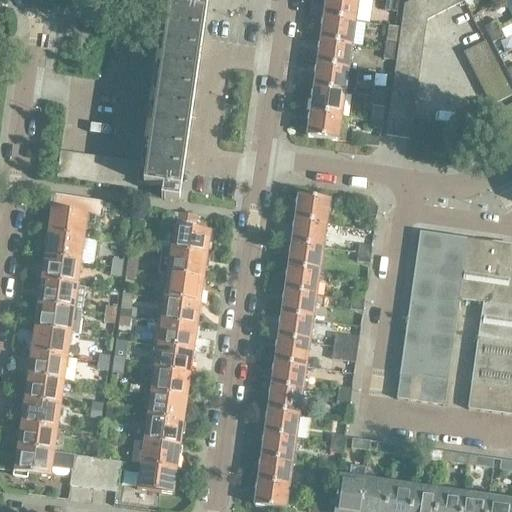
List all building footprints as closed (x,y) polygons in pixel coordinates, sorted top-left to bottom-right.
[(179,202),(202,40),(207,2),(193,0),(189,0),(188,9),(162,6),(139,164),(140,164),(137,186),(162,189),(161,199),(179,202)] [(355,23),(358,0),(326,0),(323,18),(355,23)] [(437,16),(428,0),(415,0),(404,6),(426,22),(437,16)] [(447,10),(441,0),(428,0),(437,16),(447,10)] [(455,0),(441,0),(447,10),(458,5),(455,0)] [(397,12),(398,4),(385,3),(384,10),(397,12)] [(424,34),(426,22),(404,6),(400,31),(424,34)] [(352,47),(355,23),(323,18),(320,42),(352,47)] [(484,29),(488,36),(500,30),(496,23),(484,29)] [(504,38),(500,30),(488,36),(492,44),(504,38)] [(423,46),(424,34),(400,31),(398,43),(423,46)] [(348,70),(352,47),(320,42),(317,66),(348,70)] [(469,65),(491,53),(485,42),(463,54),(469,65)] [(397,53),(398,45),(385,43),(384,51),(397,53)] [(421,58),(423,46),(398,43),(398,45),(397,53),(397,55),(421,58)] [(396,61),(397,55),(397,53),(384,51),(383,59),(396,61)] [(474,75),(496,64),(491,53),(469,65),(474,75)] [(419,70),(421,58),(397,55),(396,61),(395,66),(419,70)] [(480,86),(501,74),(496,64),(474,75),(480,86)] [(345,94),(348,70),(317,66),(313,90),(345,94)] [(418,81),(419,70),(395,66),(393,78),(418,81)] [(485,96),(507,85),(501,74),(480,86),(485,96)] [(416,93),(418,81),(393,78),(392,90),(416,93)] [(511,96),(511,95),(507,85),(485,96),(491,107),(511,96)] [(342,118),(345,94),(313,90),(310,113),(342,118)] [(373,90),(372,98),(385,100),(386,91),(373,90)] [(414,105),(416,93),(392,90),(390,102),(414,105)] [(384,108),(385,100),(372,98),(371,107),(373,107),(384,108)] [(413,117),(414,105),(390,102),(389,113),(401,115),(413,117)] [(511,132),(511,110),(510,106),(498,112),(510,134),(511,132)] [(382,124),(384,108),(373,107),(371,122),(382,124)] [(338,142),(339,134),(342,118),(310,113),(307,138),(338,142)] [(397,138),(401,115),(389,113),(385,137),(397,138)] [(409,140),(412,119),(413,117),(401,115),(397,138),(409,140)] [(365,146),(377,148),(378,148),(379,139),(366,137),(365,146)] [(68,180),(72,155),(60,153),(57,178),(68,180)] [(80,181),(83,156),(72,155),(68,180),(80,181)] [(91,183),(95,158),(83,156),(80,181),(91,183)] [(102,185),(106,159),(95,158),(91,183),(102,185)] [(114,186),(117,161),(106,159),(102,185),(114,186)] [(125,188),(128,163),(117,161),(114,186),(125,188)] [(140,164),(139,164),(128,163),(125,188),(137,190),(137,186),(140,164)] [(53,202),(51,211),(49,223),(50,223),(48,234),(84,239),(87,217),(101,219),(104,204),(53,197),(52,202),(53,202)] [(298,197),(295,222),(326,226),(330,202),(298,197)] [(377,208),(364,206),(363,215),(376,217),(377,208)] [(174,212),(173,225),(192,226),(192,213),(174,212)] [(323,250),(326,226),(295,222),(291,245),(323,250)] [(143,231),(144,224),(132,223),(132,230),(143,231)] [(163,227),(160,251),(171,252),(207,257),(208,245),(209,245),(211,233),(163,227)] [(81,263),(84,239),(48,234),(45,258),(81,263)] [(457,300),(466,240),(420,234),(410,305),(457,312),(459,300),(457,300)] [(482,304),(490,244),(466,240),(457,300),(459,300),(482,304)] [(506,307),(508,295),(510,284),(511,271),(511,267),(511,246),(490,244),(482,304),(483,304),(506,307)] [(319,273),(323,250),(291,245),(288,269),(319,273)] [(371,248),(364,247),(359,246),(358,255),(370,256),(371,248)] [(203,281),(207,257),(171,252),(168,276),(203,281)] [(369,265),(370,256),(358,255),(357,263),(369,265)] [(77,288),(81,263),(45,258),(41,283),(77,288)] [(113,261),(112,268),(122,269),(123,262),(113,261)] [(120,278),(122,269),(112,268),(110,276),(120,278)] [(316,297),(319,273),(288,269),(284,293),(316,297)] [(135,280),(137,271),(126,270),(125,279),(135,280)] [(200,305),(203,281),(168,276),(164,300),(200,305)] [(85,289),(77,288),(41,283),(38,305),(82,312),(85,289)] [(313,321),(316,297),(284,293),(281,317),(313,321)] [(365,295),(357,294),(353,294),(351,302),(363,304),(365,295)] [(197,328),(200,305),(164,300),(161,323),(197,328)] [(362,312),(363,304),(351,302),(350,311),(362,312)] [(511,344),(511,307),(506,307),(483,304),(478,339),(511,344)] [(79,332),(82,312),(38,305),(35,329),(71,335),(71,331),(79,332)] [(447,383),(457,312),(410,305),(400,376),(412,378),(423,379),(434,381),(447,383)] [(113,325),(115,316),(104,315),(103,324),(113,325)] [(129,327),(130,318),(120,317),(118,325),(129,327)] [(309,345),(313,321),(281,317),(278,340),(309,345)] [(193,352),(197,328),(161,323),(157,347),(193,352)] [(67,358),(71,335),(35,329),(31,353),(67,358)] [(359,339),(351,338),(335,335),(333,348),(357,351),(359,339)] [(511,344),(478,339),(471,387),(483,388),(495,390),(507,392),(511,392),(511,344)] [(306,369),(309,345),(278,340),(274,364),(306,369)] [(190,375),(193,352),(157,347),(154,370),(190,375)] [(355,364),(357,351),(333,348),(332,361),(355,364)] [(64,382),(67,358),(31,353),(28,377),(64,382)] [(107,373),(108,364),(98,363),(97,372),(107,373)] [(303,392),(306,369),(274,364),(271,388),(303,392)] [(122,375),(124,366),(113,365),(111,374),(122,375)] [(187,399),(190,375),(154,370),(151,394),(187,399)] [(409,402),(412,378),(400,376),(396,400),(409,402)] [(60,405),(64,382),(28,377),(25,400),(60,405)] [(419,403),(423,379),(412,378),(409,402),(419,403)] [(431,405),(434,381),(423,379),(419,403),(431,405)] [(444,407),(447,383),(434,381),(431,405),(444,407)] [(480,412),(483,388),(471,387),(467,410),(480,412)] [(299,416),(303,392),(271,388),(268,412),(299,416)] [(492,414),(495,390),(483,388),(480,412),(492,414)] [(351,390),(343,389),(338,389),(337,398),(350,399),(351,390)] [(504,416),(507,392),(495,390),(492,414),(504,416)] [(183,423),(187,399),(151,394),(147,418),(183,423)] [(349,407),(350,399),(337,398),(336,406),(349,407)] [(57,429),(60,405),(25,400),(21,424),(57,429)] [(100,420),(102,411),(91,410),(90,419),(100,420)] [(115,423),(117,413),(106,412),(105,421),(115,423)] [(296,440),(299,416),(268,412),(264,435),(296,440)] [(180,447),(183,423),(147,418),(144,442),(180,447)] [(53,454),(57,429),(21,424),(18,448),(53,454)] [(292,464),(296,440),(264,435),(261,459),(292,464)] [(345,438),(341,437),(332,436),(331,445),(343,447),(345,438)] [(352,440),(351,450),(368,452),(370,443),(352,440)] [(176,472),(180,447),(144,442),(140,467),(176,472)] [(377,444),(376,453),(393,456),(394,446),(377,444)] [(342,455),(343,447),(331,445),(330,454),(342,455)] [(402,447),(400,456),(418,459),(419,450),(402,447)] [(71,473),(74,457),(53,454),(18,448),(17,457),(16,457),(13,473),(15,473),(14,477),(26,479),(27,475),(51,479),(51,477),(50,477),(51,470),(71,473)] [(426,451),(425,460),(443,462),(444,453),(426,451)] [(451,454),(450,463),(467,466),(469,457),(451,454)] [(82,489),(85,465),(86,459),(74,457),(71,473),(69,487),(82,489)] [(476,458),(475,467),(492,470),(494,460),(476,458)] [(97,467),(98,461),(86,459),(85,465),(97,467)] [(289,487),(292,464),(261,459),(257,483),(289,487)] [(109,469),(109,462),(98,461),(97,467),(109,469)] [(121,464),(109,462),(109,469),(105,492),(116,494),(117,486),(121,464)] [(511,463),(501,462),(499,470),(511,472),(511,463)] [(94,491),(97,467),(85,465),(82,489),(94,491)] [(105,492),(109,469),(97,467),(94,491),(105,492)] [(175,479),(176,472),(140,467),(137,490),(136,489),(136,491),(174,496),(176,479),(175,479)] [(360,511),(365,482),(339,478),(334,510),(333,511),(360,511)] [(313,482),(311,490),(324,492),(325,484),(313,482)] [(385,511),(389,485),(365,482),(360,511),(385,511)] [(286,511),(289,487),(257,483),(254,507),(286,511)] [(411,511),(414,489),(389,485),(385,511),(411,511)] [(436,511),(439,492),(414,489),(411,511),(436,511)] [(321,511),(324,492),(311,490),(308,511),(321,511)] [(461,511),(464,496),(439,492),(436,511),(461,511)] [(486,511),(489,499),(464,496),(461,511),(486,511)] [(510,511),(511,511),(511,502),(489,499),(486,511),(510,511)]
